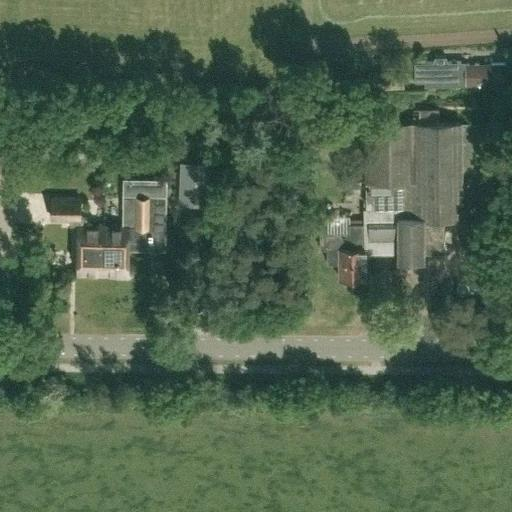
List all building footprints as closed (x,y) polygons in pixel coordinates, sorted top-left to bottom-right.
[(461,61),(448,61),(444,57),(435,57),(434,61),(414,61),(414,80),(433,80),(433,85),(448,85),(448,84),(505,84),(505,63),(461,63),(461,61)] [(461,217),(461,121),(365,122),(365,211),(363,211),(363,223),(364,223),(364,231),(365,231),(365,252),(398,252),(398,258),(412,258),(412,251),(444,251),(443,217),(461,217)] [(209,161),(180,160),(178,203),(208,204),(209,161)] [(150,226),(151,197),(136,196),(123,196),(123,216),(123,224),(103,223),(103,243),(102,274),(115,274),(115,277),(128,277),(131,276),(134,272),(134,268),(132,264),(128,261),(129,226),(150,226)] [(102,274),(103,243),(103,223),(87,223),(87,216),(80,216),(81,198),(52,197),(52,217),(70,218),(70,225),(78,225),(77,273),(102,274)] [(365,277),(365,252),(365,231),(364,231),(364,223),(363,223),(351,223),(351,231),(319,231),(320,248),(327,247),(327,262),(339,262),(339,277),(365,277)]
